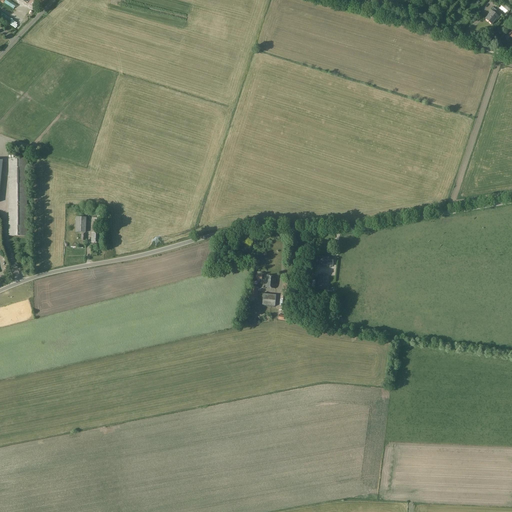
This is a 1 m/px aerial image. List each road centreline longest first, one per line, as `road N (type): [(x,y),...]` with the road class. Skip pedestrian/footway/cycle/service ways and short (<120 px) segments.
road 1 (unclassified): [(0,291),(46,273),(242,230),(376,226),(511,201)]
road 2 (unclassified): [(511,57),(332,0)]
